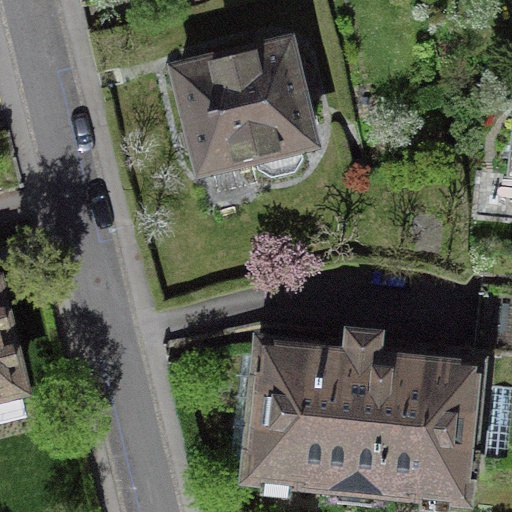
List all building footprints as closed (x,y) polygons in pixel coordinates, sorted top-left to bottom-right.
[(208,0),(172,0),(175,8),(208,0)] [(290,60),(287,45),(179,71),(190,120),(183,132),(187,149),(198,155),(201,168),(254,156),(257,170),(271,178),(294,174),(302,160),(298,145),(309,142),(297,94),(312,91),(309,79),(307,68),(292,72),(289,60),(290,60)] [(511,287),(482,284),(474,350),(511,353),(511,287)] [(0,419),(23,414),(17,388),(18,388),(0,308),(0,419)] [(261,343),(248,477),(465,498),(468,467),(511,471),(511,353),(474,350),(473,363),(378,354),(380,333),(347,330),(346,340),(345,351),(261,343)]
